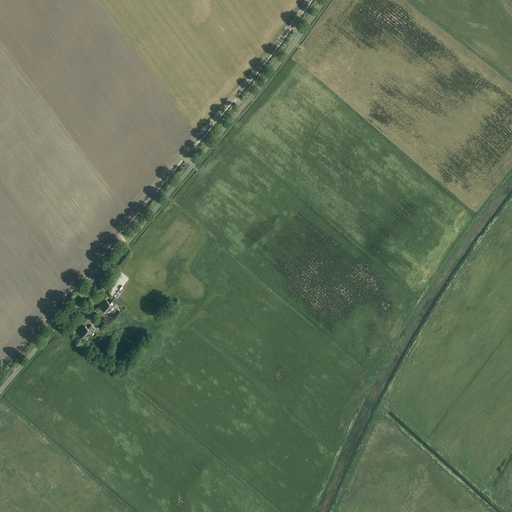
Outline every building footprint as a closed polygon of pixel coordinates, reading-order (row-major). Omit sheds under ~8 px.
[(165,219),(167,221),(174,212),(172,210),(165,219)] [(173,225),(166,233),(169,236),(177,228),(173,225)] [(84,252),(89,248),(83,242),(78,246),(84,252)] [(119,272),(130,261),(125,256),(113,268),(119,272)] [(101,307),(107,313),(107,312),(110,309),(111,309),(114,306),(116,303),(121,307),(123,305),(138,317),(145,310),(148,313),(149,312),(152,309),(156,304),(165,294),(140,271),(139,269),(110,303),(107,301),(101,307)] [(98,329),(101,326),(94,320),(92,323),(98,329)] [(92,332),(95,328),(91,325),(88,328),(85,326),(79,332),(85,337),(91,331),(92,332)]
